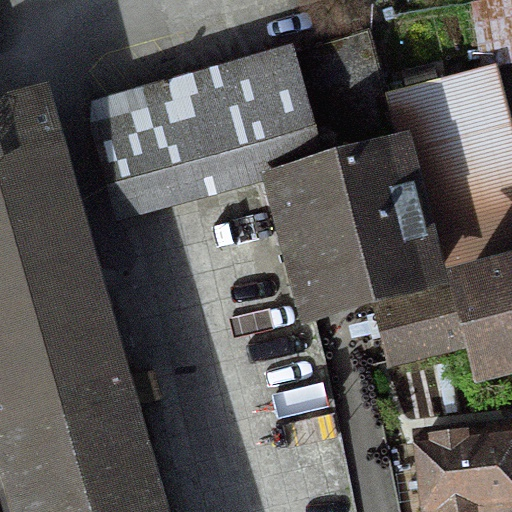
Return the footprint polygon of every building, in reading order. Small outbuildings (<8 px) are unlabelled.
[(484,66),(511,61),(511,0),(485,0),(471,3),(484,66)] [(433,282),(436,292),(511,272),(511,131),(495,66),(385,95),(368,32),(286,54),(312,151),(318,171),(276,182),(310,314),(433,282)] [(93,106),(119,204),(312,151),(286,54),(168,86),(166,81),(162,82),(163,87),(93,106)] [(155,511),(114,367),(125,364),(110,313),(100,317),(39,102),(0,113),(0,435),(21,511),(155,511)] [(511,272),(436,292),(379,307),(392,359),(473,338),(482,375),(511,367),(511,272)] [(477,511),(495,510),(495,511),(511,511),(511,469),(507,428),(422,438),(430,511),(477,511)]
